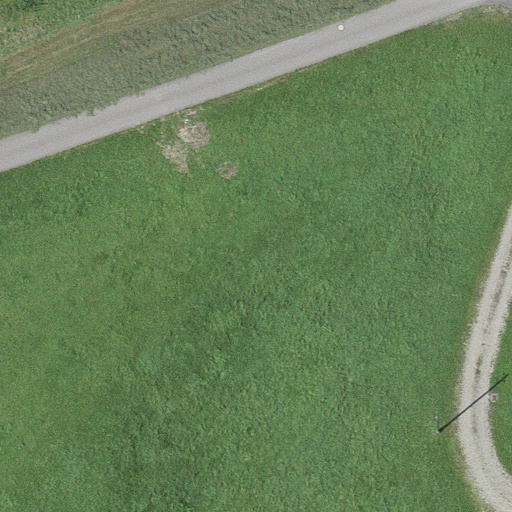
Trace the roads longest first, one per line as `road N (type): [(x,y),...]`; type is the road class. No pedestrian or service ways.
road 1 (track): [(0,156),(443,0)]
road 2 (track): [(511,255),(478,357),(475,433),(485,482),(511,510)]
